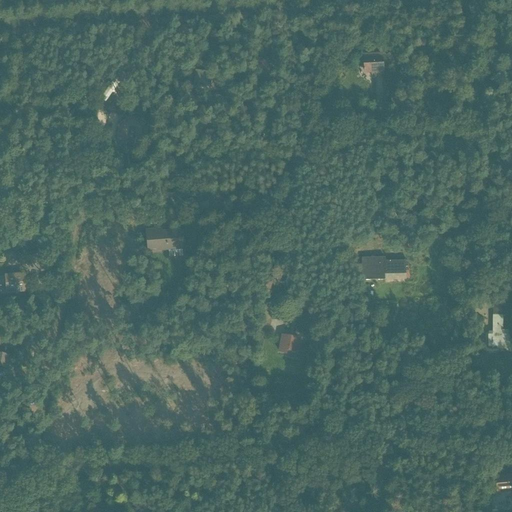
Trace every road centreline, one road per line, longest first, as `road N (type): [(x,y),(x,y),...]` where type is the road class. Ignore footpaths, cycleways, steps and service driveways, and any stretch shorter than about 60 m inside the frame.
road 1 (track): [(0,477),(511,435)]
road 2 (track): [(410,0),(0,33)]
road 3 (track): [(34,474),(77,216)]
road 4 (track): [(444,439),(471,246)]
